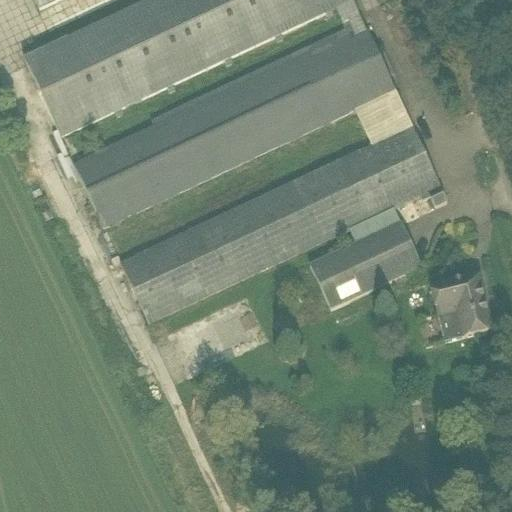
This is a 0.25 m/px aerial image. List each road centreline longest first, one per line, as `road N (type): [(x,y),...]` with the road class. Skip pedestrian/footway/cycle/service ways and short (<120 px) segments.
road 1 (unknown): [(483,114),(457,138),(444,137),(377,0)]
road 2 (unclassified): [(511,174),(429,0)]
